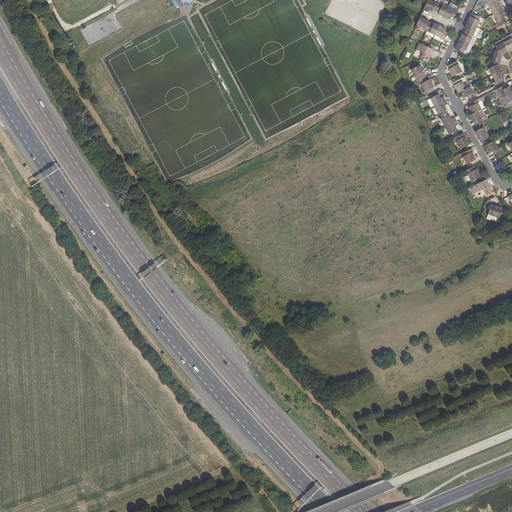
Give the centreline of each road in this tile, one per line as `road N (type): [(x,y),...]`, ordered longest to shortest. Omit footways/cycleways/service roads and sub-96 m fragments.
road 1 (motorway): [(362,511),(181,315),(63,152),(0,46)]
road 2 (motorway): [(0,88),(124,277),(315,494)]
road 3 (residential): [(511,185),(496,182),(442,77),(459,29)]
